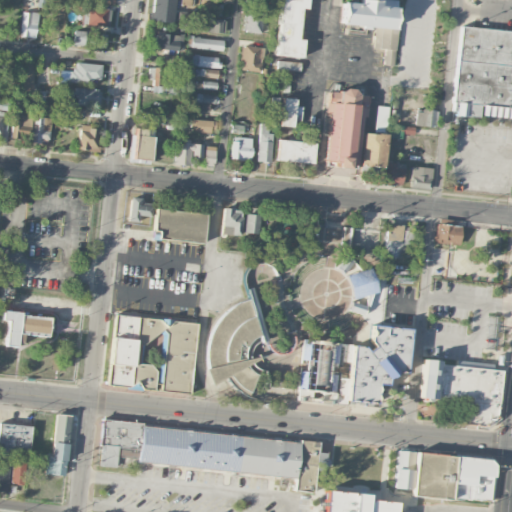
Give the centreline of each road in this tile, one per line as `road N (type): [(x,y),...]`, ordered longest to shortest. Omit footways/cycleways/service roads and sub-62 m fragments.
road 1 (residential): [(134,0),(76,511)]
road 2 (residential): [(511,217),(0,163)]
road 3 (secondary): [(511,446),(89,401)]
road 4 (residential): [(128,60),(0,46)]
